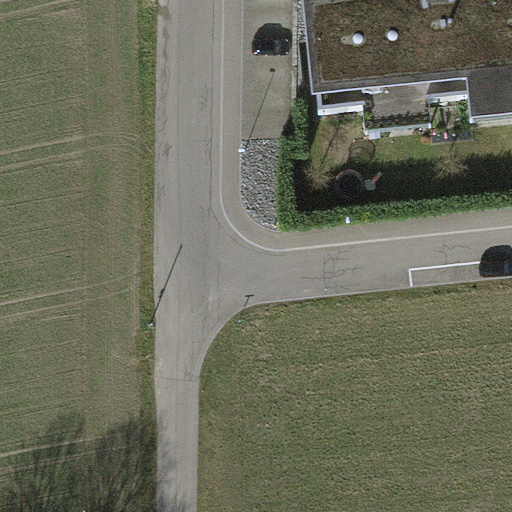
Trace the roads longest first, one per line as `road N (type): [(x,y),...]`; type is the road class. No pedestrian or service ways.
road 1 (residential): [(190,287),(511,254)]
road 2 (residential): [(194,0),(190,287)]
road 3 (residential): [(190,287),(187,511)]
